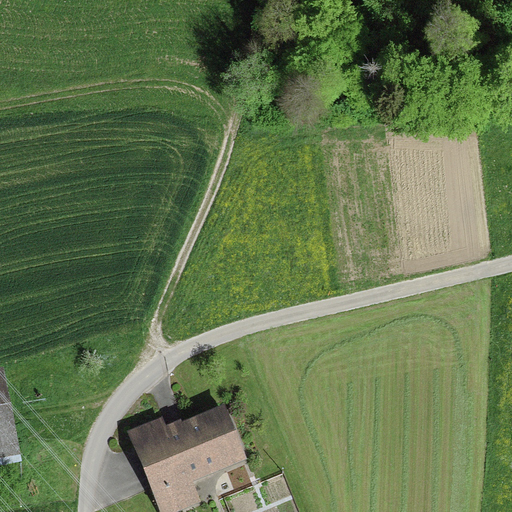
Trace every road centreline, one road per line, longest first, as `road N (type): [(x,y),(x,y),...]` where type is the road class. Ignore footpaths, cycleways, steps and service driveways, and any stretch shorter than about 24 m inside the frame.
road 1 (residential): [(87,511),(91,462),(121,399),(160,360),(264,320),(511,263)]
road 2 (track): [(262,0),(218,165),(146,333),(160,360)]
